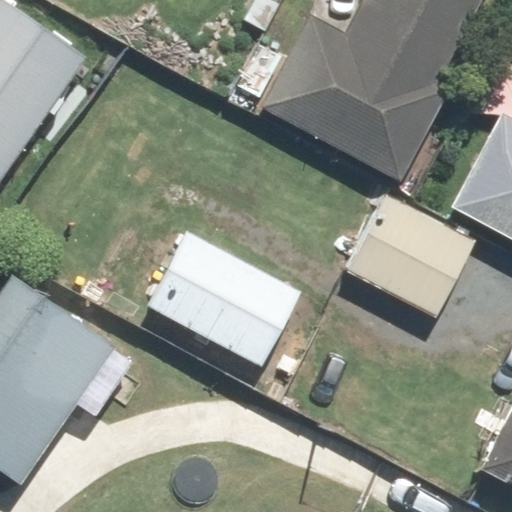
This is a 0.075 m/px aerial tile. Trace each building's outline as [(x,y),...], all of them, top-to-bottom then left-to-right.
[(346,0),(287,106),(395,165),(486,0),(346,0)] [(0,6),(0,179),(81,61),(0,6)] [(511,70),(440,204),(511,242),(511,70)] [(383,200),(347,264),(444,318),(480,254),(383,200)] [(180,224),(141,295),(270,366),(309,295),(180,224)] [(0,465),(24,481),(119,336),(11,266),(0,281),(0,465)] [(511,381),(462,468),(511,496),(511,381)]
